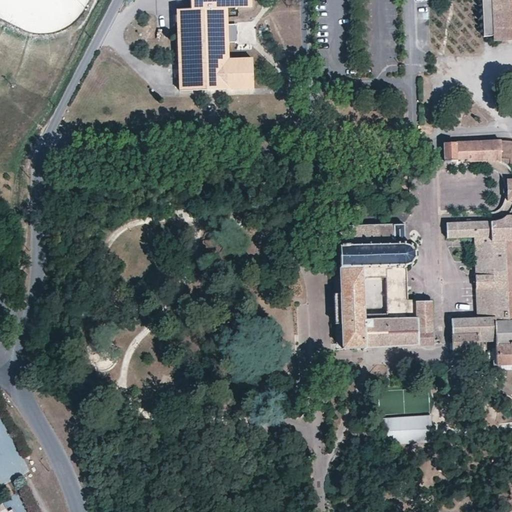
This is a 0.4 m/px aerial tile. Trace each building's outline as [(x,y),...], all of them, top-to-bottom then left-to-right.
[(190,0),(190,8),(227,7),(251,6),(250,0),(190,0)] [(511,0),(482,0),(483,35),(494,35),(494,39),(511,38),(511,0)] [(178,60),(229,59),(228,32),(227,7),(190,8),(176,9),(178,60)] [(252,58),(229,59),(178,60),(179,90),(253,88),(252,58)] [(505,140),(444,142),(445,161),(490,159),(495,159),(500,161),(500,157),(500,154),(505,154),(505,140)] [(511,140),(509,140),(505,140),(505,154),(500,154),(500,157),(509,157),(509,161),(511,161),(511,140)] [(490,221),(447,222),(448,237),(474,236),(475,274),(494,273),(493,268),(511,267),(511,214),(505,215),(501,218),(496,220),(490,221)] [(403,223),(339,226),(341,269),(403,267),(405,263),(407,263),(409,262),(411,265),(413,264),(411,260),(413,259),(413,257),(417,258),(418,256),(414,255),(414,253),(413,250),(417,248),(416,246),(412,247),(411,246),(409,244),(410,241),(407,240),(407,243),(404,243),(403,223)] [(435,347),(433,301),(408,302),(407,266),(403,267),(341,269),(345,350),(435,347)] [(494,273),(475,274),(476,280),(476,287),(494,287),(494,292),(511,291),(511,267),(493,268),(494,273)] [(511,291),(494,292),(494,287),(476,287),(477,317),(452,319),(453,348),(478,347),(478,340),(495,339),(496,357),(497,364),(511,363),(511,291)] [(435,411),(375,415),(377,451),(437,448),(435,411)]
